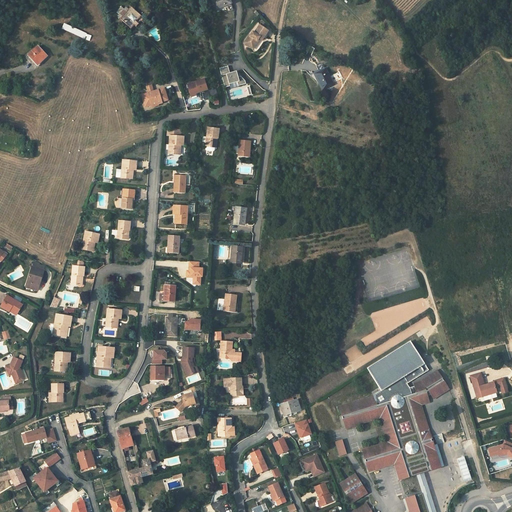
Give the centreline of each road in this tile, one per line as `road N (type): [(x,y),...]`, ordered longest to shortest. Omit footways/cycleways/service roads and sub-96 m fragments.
road 1 (residential): [(239,511),(235,454),(263,431),(268,414),(253,270),(271,104)]
road 2 (residential): [(271,104),(166,119),(159,128),(147,271)]
road 3 (residential): [(147,271),(110,268),(99,276),(85,373),(91,382),(123,386)]
road 4 (residential): [(123,386),(110,421),(133,511)]
